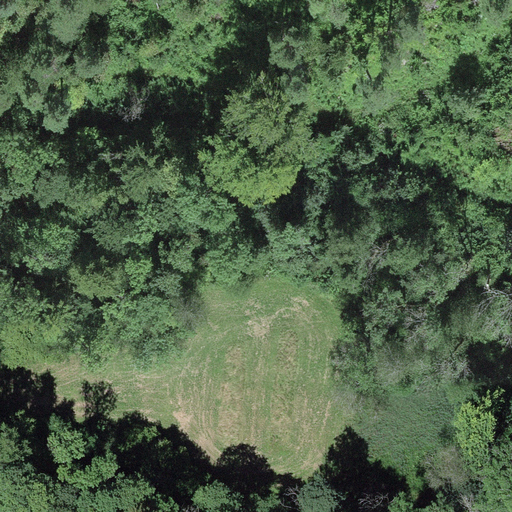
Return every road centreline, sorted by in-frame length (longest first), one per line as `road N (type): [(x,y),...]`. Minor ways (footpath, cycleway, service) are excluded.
road 1 (track): [(147,511),(0,454)]
road 2 (track): [(138,119),(0,112)]
